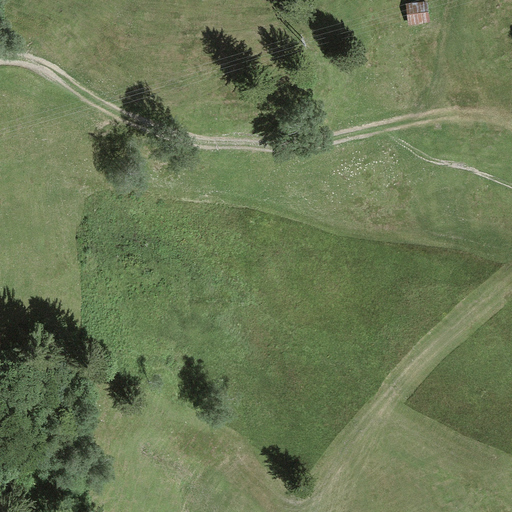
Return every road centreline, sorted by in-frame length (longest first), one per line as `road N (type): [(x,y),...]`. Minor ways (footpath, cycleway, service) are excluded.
road 1 (track): [(0,59),(35,60),(177,139),(293,146),(439,119),(511,126)]
road 2 (track): [(323,511),(373,439),(394,387),(511,274)]
